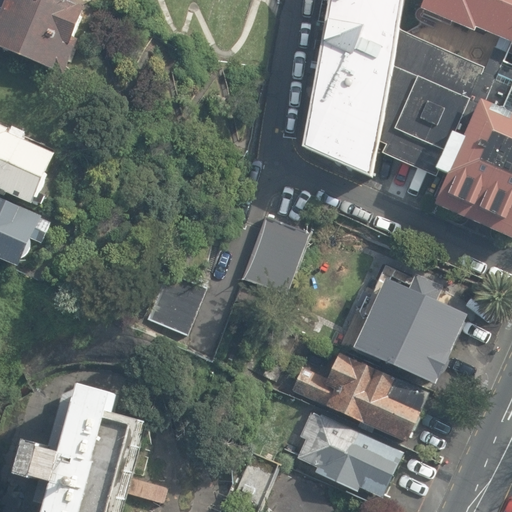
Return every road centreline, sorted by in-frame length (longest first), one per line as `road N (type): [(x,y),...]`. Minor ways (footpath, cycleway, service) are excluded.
road 1 (residential): [(269,151),(511,263)]
road 2 (residential): [(269,151),(208,329)]
road 3 (residential): [(299,0),(269,151)]
